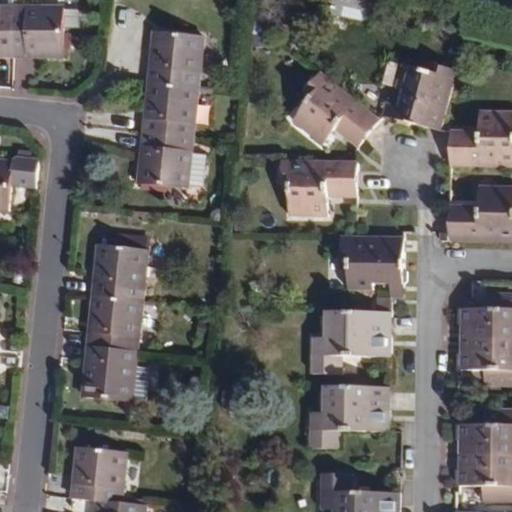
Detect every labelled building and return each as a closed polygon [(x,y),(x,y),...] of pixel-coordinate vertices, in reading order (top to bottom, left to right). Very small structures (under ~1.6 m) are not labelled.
[(0,9),(0,59),(13,60),(14,10),(0,9)] [(67,11),(14,10),(13,60),(67,60),(67,11)] [(148,85),(198,90),(202,39),(153,34),(148,85)] [(401,107),(398,118),(401,124),(406,125),(412,122),(443,131),(459,70),(428,62),(425,69),(404,63),(398,87),(406,88),(412,90),(410,97),(404,96),(401,107)] [(314,98),(318,101),(334,80),(322,71),(306,93),(314,98)] [(327,146),(339,130),(344,124),(353,132),(349,137),(362,147),(383,119),(334,80),(318,101),(314,98),(296,121),(327,146)] [(198,90),(148,85),(143,135),(193,140),(198,90)] [(412,90),(406,88),(404,96),(410,97),(412,90)] [(389,103),(386,115),(398,118),(401,107),(389,103)] [(482,130),(482,138),(471,137),(471,130),(454,130),(453,166),(511,167),(511,111),(482,111),(482,130)] [(344,124),(339,130),(349,137),(353,132),(344,124)] [(188,192),(193,140),(143,135),(138,187),(188,192)] [(192,155),(189,185),(204,186),(206,156),(192,155)] [(283,186),(297,187),(298,160),(283,160),(283,186)] [(332,216),(331,197),(331,190),(344,189),(344,197),(361,197),(361,161),(298,160),(297,187),(293,187),(293,216),(332,216)] [(12,167),(0,165),(0,213),(8,215),(10,190),(34,192),(37,164),(12,161),(12,167)] [(511,186),(481,186),(481,205),(480,213),(469,213),(469,205),(452,204),(452,233),(443,233),(443,241),(511,242),(511,186)] [(480,213),(481,205),(469,205),(469,213),(480,213)] [(373,275),(382,275),(381,282),(391,282),(404,282),(409,277),(409,271),(404,267),(405,236),(343,234),(342,266),(350,266),(350,287),(374,287),(373,281),(373,275)] [(96,247),(91,299),(140,304),(145,252),(96,247)] [(404,282),(391,282),(391,293),(404,294),(404,282)] [(463,323),(463,339),(511,339),(511,293),(487,293),(487,307),(463,307),(460,311),(460,319),(463,323)] [(91,299),(86,350),(135,355),(140,304),(91,299)] [(326,309),(325,335),(324,353),(312,352),(311,371),(342,372),(343,354),(360,355),(360,337),(390,338),(391,311),(326,309)] [(312,352),(324,353),(325,335),(312,335),(312,352)] [(391,345),(390,338),(360,337),(360,355),(375,355),(375,345),(391,345)] [(511,339),(463,339),(462,353),(459,356),(459,366),(463,371),(485,371),(485,385),(511,385),(511,339)] [(390,355),(391,345),(375,345),(375,355),(390,355)] [(130,406),(135,355),(86,350),(81,400),(130,406)] [(133,397),(143,400),(149,370),(139,368),(133,397)] [(341,428),(358,429),(358,411),(389,412),(389,385),(324,384),(323,409),(323,428),(311,427),(310,446),(341,447),(341,428)] [(459,453),(511,454),(511,408),(484,408),(484,421),(460,421),(457,424),(457,433),(460,437),(459,453)] [(311,410),(311,427),(323,428),(323,409),(311,410)] [(358,411),(358,429),(373,429),(373,420),(389,420),(389,412),(358,411)] [(389,430),(389,420),(373,420),(373,429),(389,430)] [(71,502),(97,505),(121,507),(125,455),(76,450),(71,502)] [(511,454),(459,453),(459,469),(456,471),(456,480),(459,485),(483,485),(482,500),(511,499),(511,454)] [(333,508),(332,511),(399,511),(400,508),(369,508),(369,490),(352,489),(353,472),(322,472),(322,489),(333,489),(333,508)] [(333,489),(322,489),(321,508),(333,508),(333,489)] [(400,501),(385,501),(385,490),(369,490),(369,508),(400,508),(400,501)] [(385,501),(400,501),(400,490),(385,490),(385,501)]
